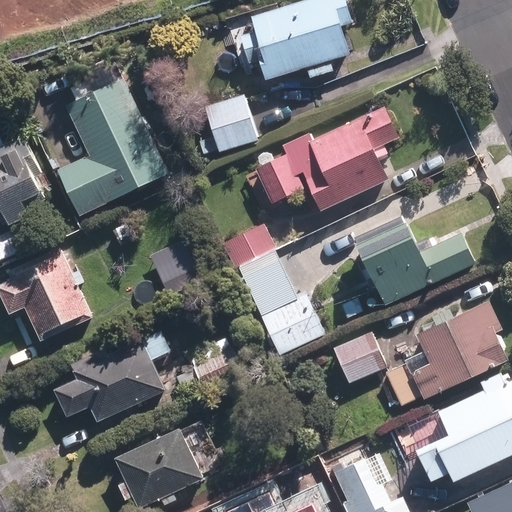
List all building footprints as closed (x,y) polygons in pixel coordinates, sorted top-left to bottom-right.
[(0,0),(0,54),(179,0),(0,0)] [(266,59),(272,79),(312,67),(314,76),(340,69),(337,59),(357,53),(348,24),(359,21),(352,0),(307,0),(257,15),(261,30),(247,34),(255,62),(266,59)] [(94,154),(62,168),(84,214),(172,173),(128,78),(71,105),(94,154)] [(263,138),(250,93),(210,105),(223,149),(263,138)] [(404,133),(391,105),(261,166),(277,201),(309,185),(302,171),(307,169),(326,209),(394,177),(378,145),(404,133)] [(0,213),(11,208),(17,222),(36,214),(30,200),(49,191),(24,136),(0,147),(0,213)] [(467,231),(429,248),(415,217),(364,241),(393,302),(443,278),(443,277),(481,260),(467,231)] [(279,246),(268,223),(229,241),(239,263),(279,246)] [(188,238),(153,254),(173,295),(208,278),(188,238)] [(17,271),(20,278),(3,285),(14,310),(31,303),(47,338),(98,315),(68,249),(17,271)] [(286,352),(328,332),(308,290),(302,292),(281,250),(246,267),(266,309),(265,310),(286,352)] [(422,333),(434,360),(417,368),(431,397),(511,359),(511,356),(500,331),(508,327),(496,300),(422,333)] [(78,369),(83,378),(60,388),(73,416),(96,406),(102,420),(172,388),(158,357),(177,349),(168,329),(149,337),(115,352),(112,346),(77,362),(80,368),(78,369)] [(391,365),(377,331),(340,346),(354,380),(391,365)] [(188,392),(207,383),(208,385),(247,368),(232,336),(193,354),(199,366),(180,375),(188,392)] [(425,394),(411,363),(389,372),(403,404),(425,394)] [(459,478),(511,454),(511,379),(508,370),(487,379),(492,389),(413,424),(437,477),(455,469),(459,478)] [(208,475),(187,426),(124,453),(145,502),(208,475)] [(335,471),(352,511),(415,511),(408,494),(395,500),(375,453),(335,471)] [(511,511),(511,483),(472,501),(477,511),(511,511)]
